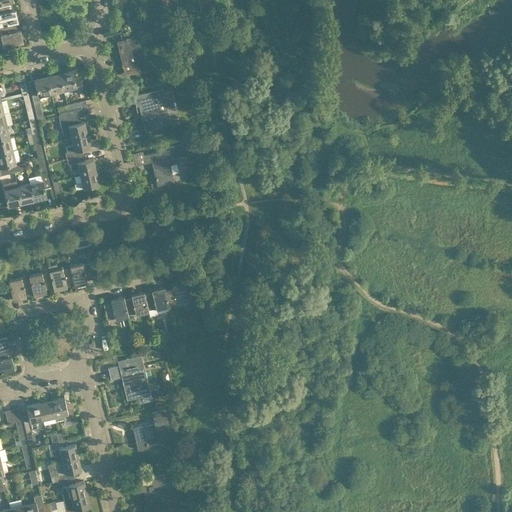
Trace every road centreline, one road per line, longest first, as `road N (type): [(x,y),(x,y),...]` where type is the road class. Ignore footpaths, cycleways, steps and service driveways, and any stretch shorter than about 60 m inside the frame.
road 1 (residential): [(0,232),(117,203),(131,192),(90,46)]
road 2 (residential): [(116,511),(87,375),(79,368)]
road 3 (residential): [(33,381),(22,321),(28,311),(91,294)]
